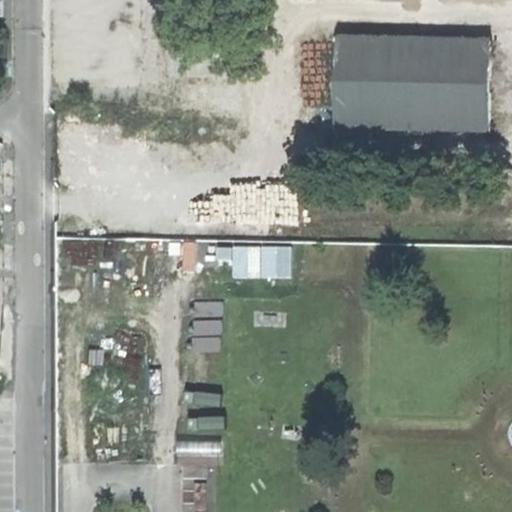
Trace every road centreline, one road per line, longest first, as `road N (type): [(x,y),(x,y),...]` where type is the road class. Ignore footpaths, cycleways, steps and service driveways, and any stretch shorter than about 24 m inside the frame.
road 1 (residential): [(31,121),(32,347)]
road 2 (residential): [(32,347),(34,511)]
road 3 (residential): [(31,0),(31,121)]
